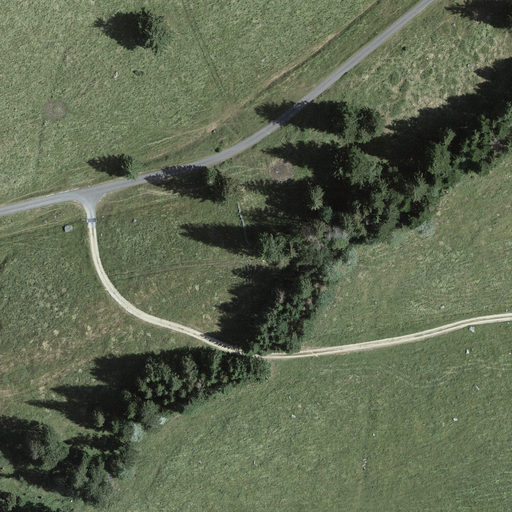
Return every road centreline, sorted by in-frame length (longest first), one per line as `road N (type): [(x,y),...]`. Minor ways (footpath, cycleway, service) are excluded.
road 1 (track): [(91,191),(97,264),(124,304),(245,352),(396,342),(511,317)]
road 2 (unclassified): [(429,0),(224,157),(0,212)]
